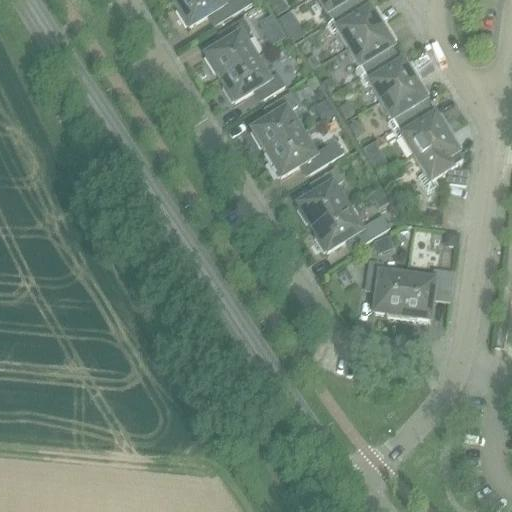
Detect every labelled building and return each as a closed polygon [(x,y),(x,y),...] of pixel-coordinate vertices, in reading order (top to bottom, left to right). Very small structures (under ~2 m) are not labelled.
[(171,2),(175,9),(189,0),(166,0),(169,3),(171,2)] [(236,0),(224,8),(219,0),(189,0),(175,9),(179,15),(177,16),(186,32),(189,30),(190,32),(212,19),(219,29),(252,8),(247,0),(236,0)] [(323,21),(328,29),(365,6),(360,0),(315,0),(313,1),(325,20),(323,21)] [(283,5),(272,12),(278,21),(289,14),(283,5)] [(334,36),(346,55),(386,29),(378,17),(373,20),(365,6),(328,29),(332,37),(334,36)] [(290,15),(278,23),(284,33),(296,25),(290,15)] [(217,77),(221,83),(257,61),(257,62),(262,59),(251,41),(251,36),(243,23),(223,36),(229,46),(206,60),(207,61),(205,63),(215,78),(217,77)] [(355,74),(360,82),(397,59),(389,46),(394,43),(386,29),(346,55),(357,73),(355,74)] [(281,33),(267,41),(272,49),(286,41),(281,33)] [(321,69),(315,59),(308,63),(314,74),(321,69)] [(367,89),(378,108),(419,83),(411,70),(405,73),(397,59),(360,82),(365,90),(367,89)] [(270,83),(257,62),(257,61),(221,83),(225,90),(223,91),(232,107),(235,106),(236,107),(258,94),(265,104),(285,91),(277,78),(270,83)] [(330,81),(322,86),(327,94),(334,89),(330,81)] [(388,128),(393,136),(399,131),(430,113),(421,99),(427,96),(419,83),(378,108),(390,126),(388,128)] [(263,152),(267,158),(303,136),(290,115),(297,111),(289,98),(269,111),(275,121),(252,135),(253,136),(251,138),(261,153),(263,152)] [(348,106),(337,112),(345,125),(355,118),(348,106)] [(399,142),(411,161),(451,136),(443,122),(438,126),(430,113),(399,131),(393,136),(397,143),(399,142)] [(358,123),(348,129),(356,142),(366,136),(358,123)] [(316,158),(303,136),(267,158),(271,165),(269,166),(278,182),(281,180),(282,182),(304,169),(311,179),(344,158),(336,145),(316,158)] [(431,186),(448,175),(446,188),(447,189),(466,191),(468,176),(458,174),(454,174),(453,172),(455,171),(462,166),(454,152),(459,149),(451,136),(411,161),(422,180),(421,181),(419,182),(428,197),(435,192),(431,186)] [(385,164),(374,171),(379,180),(390,173),(385,164)] [(309,227),(313,234),(349,211),(336,190),(343,186),(335,173),(314,186),(321,196),(298,210),(299,211),(297,213),(307,229),(309,227)] [(380,192),(371,198),(380,212),(389,206),(390,206),(381,192),(380,192)] [(362,232),(349,211),(313,234),(317,240),(314,241),(324,257),(326,256),(327,258),(350,244),(356,254),(390,233),(382,220),(362,232)] [(428,214),(426,228),(441,230),(443,216),(428,214)] [(446,236),(444,249),(457,251),(459,238),(446,236)] [(390,240),(374,247),(380,259),(395,251),(390,240)] [(387,323),(401,325),(402,321),(408,280),(383,276),(384,268),(369,266),(366,290),(378,292),(374,318),(387,320),(387,323)] [(402,321),(401,325),(416,327),(416,324),(429,326),(433,300),(450,302),(454,278),(433,275),(432,283),(408,280),(402,321)]
